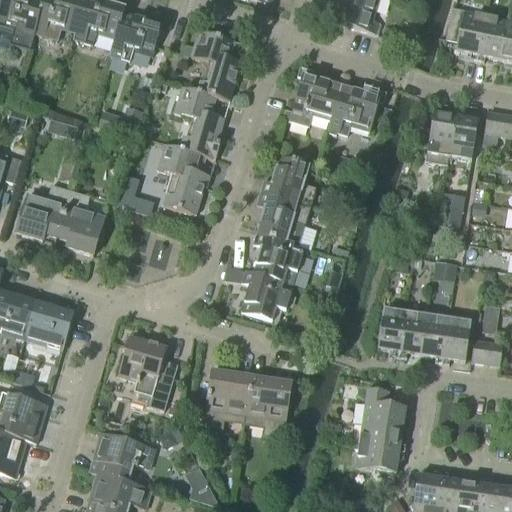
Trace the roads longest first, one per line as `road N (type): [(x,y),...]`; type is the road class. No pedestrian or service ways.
road 1 (residential): [(147,315),(205,277),(278,41)]
road 2 (residential): [(511,474),(417,460),(429,378),(511,393)]
road 3 (residential): [(511,101),(278,41)]
road 4 (residential): [(53,511),(107,308)]
road 5 (residential): [(312,356),(147,315)]
